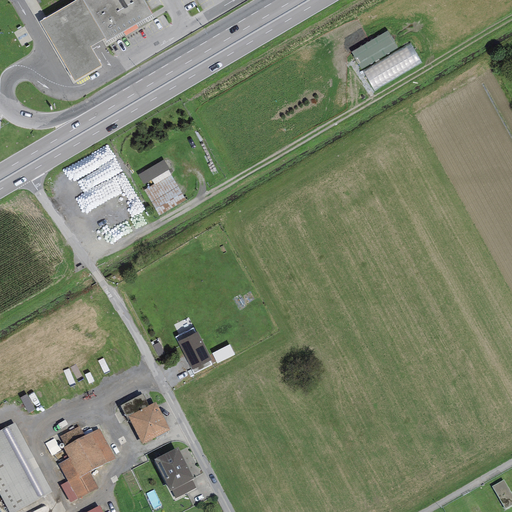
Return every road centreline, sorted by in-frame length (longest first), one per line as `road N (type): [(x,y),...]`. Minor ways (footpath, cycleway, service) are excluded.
road 1 (unclassified): [(231,511),(144,345),(28,174)]
road 2 (primary): [(28,174),(322,0)]
road 3 (primary): [(205,50),(0,172)]
road 4 (unclassified): [(205,50),(163,60),(47,121),(19,118),(0,102)]
